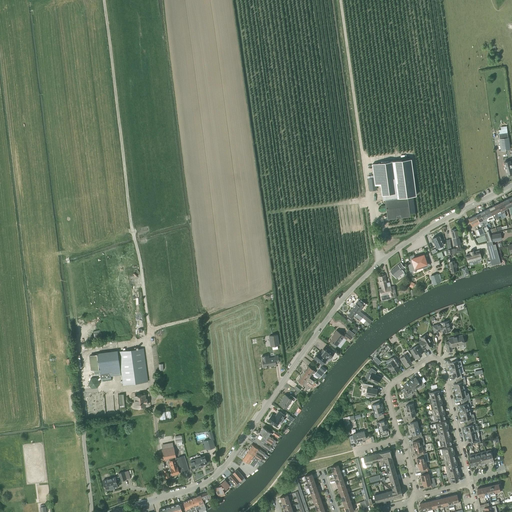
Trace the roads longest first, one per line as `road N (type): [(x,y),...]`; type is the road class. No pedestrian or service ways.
road 1 (tertiary): [(110,511),(210,479),(364,275),(430,227),(511,186)]
road 2 (track): [(81,391),(154,384),(103,0)]
road 3 (track): [(367,199),(339,0)]
road 4 (residential): [(468,483),(441,363),(430,358),(392,381)]
